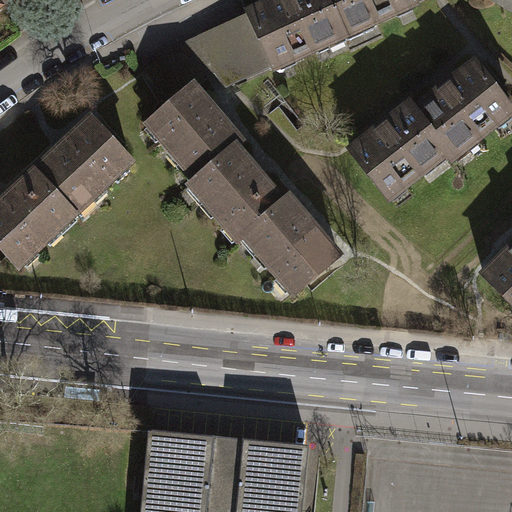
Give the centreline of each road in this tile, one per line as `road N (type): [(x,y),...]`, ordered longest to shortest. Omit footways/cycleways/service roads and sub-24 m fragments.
road 1 (tertiary): [(0,343),(511,392)]
road 2 (residential): [(0,85),(158,0)]
